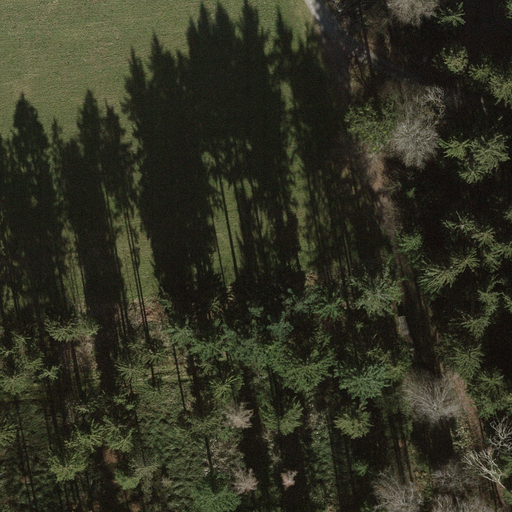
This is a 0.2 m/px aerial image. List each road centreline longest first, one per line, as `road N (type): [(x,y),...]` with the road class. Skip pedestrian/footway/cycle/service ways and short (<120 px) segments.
road 1 (track): [(323,19),(377,212),(431,331)]
road 2 (track): [(314,0),(364,60),(432,103),(511,116)]
